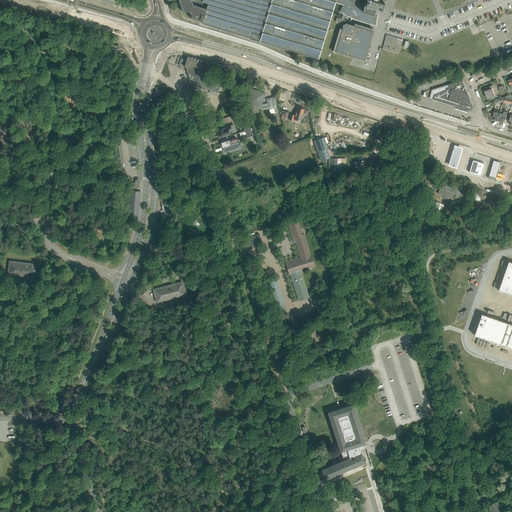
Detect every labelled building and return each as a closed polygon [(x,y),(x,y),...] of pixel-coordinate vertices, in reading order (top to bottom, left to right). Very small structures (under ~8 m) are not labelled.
[(200,20),(202,21),(206,9),(193,5),(191,0),(178,0),(183,12),(188,11),(192,15),(191,18),(200,21),(200,20)] [(202,0),(202,2),(208,4),(206,9),(202,21),(202,23),(250,37),(250,39),(318,59),(335,1),(345,4),(341,11),(343,12),(341,19),(337,17),(336,21),(342,23),(343,24),(342,25),(343,26),(342,29),(335,50),(353,56),(363,59),(372,31),(362,28),(363,26),(363,25),(355,23),(355,24),(355,25),(354,25),(346,23),(345,23),(346,20),(344,20),(346,13),(350,15),(354,17),(357,18),(361,20),(366,21),(365,21),(367,22),(369,22),(371,23),(373,23),(375,24),(376,14),(373,14),(375,7),(382,9),(384,2),(377,1),(377,0),(202,0)] [(196,86),(218,93),(222,80),(199,73),(197,73),(201,60),(189,56),(187,57),(186,59),(184,66),(186,67),(190,81),(189,83),(191,84),(194,92),(196,86)] [(473,106),(462,80),(448,84),(449,87),(434,94),(432,99),(467,110),(468,110),(469,110),(470,110),(471,109),(472,109),(472,108),(473,107),(473,106)] [(484,90),(486,95),(494,92),(492,88),(493,87),(493,85),(487,88),(484,90)] [(249,94),(246,103),(251,104),(251,105),(251,113),(258,112),(257,109),(257,106),(260,107),(259,109),(263,110),(269,108),(269,109),(270,114),(279,111),(278,107),(275,97),(271,98),(266,99),(267,103),(261,105),(263,98),(265,94),(251,89),(249,94)] [(295,115),(291,114),(289,120),(293,121),(294,119),(300,121),(304,109),(298,107),(296,112),(296,111),(295,115)] [(500,113),(498,121),(503,122),(504,119),(505,119),(508,111),(504,110),(503,114),(500,113)] [(239,119),(241,125),(250,122),(248,116),(239,119)] [(218,133),(219,138),(224,136),(230,134),(230,133),(232,133),(231,129),(232,129),(230,126),(222,128),(217,130),(218,133)] [(352,135),(349,144),(364,148),(367,139),(352,135)] [(324,137),(314,141),(321,161),(331,158),(324,137)] [(222,147),(223,147),(225,152),(231,150),(231,148),(235,147),(235,148),(239,147),(239,148),(238,143),(237,142),(238,142),(236,138),(228,141),(228,140),(225,141),(220,142),(222,147)] [(460,148),(452,146),(446,166),(454,169),(460,148)] [(329,168),(332,168),(337,168),(337,165),(341,165),(341,158),(329,158),(329,168)] [(392,163),(384,164),(383,158),(364,161),(365,171),(393,166),(392,163)] [(484,163),(473,160),(469,172),(480,176),(484,163)] [(438,189),(438,191),(439,192),(438,194),(458,201),(462,190),(442,182),(440,189),(438,189)] [(412,191),(413,189),(409,187),(409,185),(406,184),(406,186),(404,186),(403,189),(398,187),(396,194),(413,199),(415,192),(412,191)] [(129,220),(138,220),(140,194),(141,194),(141,191),(138,191),(131,191),(130,204),(129,220)] [(422,204),(430,207),(434,208),(436,202),(424,198),(422,204)] [(418,214),(417,209),(405,212),(406,215),(407,214),(408,217),(418,214)] [(416,224),(417,229),(422,228),(419,219),(412,221),(413,225),(415,224),(415,225),(416,224)] [(301,257),(285,262),(287,267),(288,270),(289,274),(290,274),(299,301),(300,301),(305,299),(309,297),(308,293),(307,289),(301,271),(309,268),(311,268),(313,267),(315,266),(311,254),(310,254),(304,236),(304,234),(302,235),(300,229),(299,225),(298,222),(288,225),(292,237),(292,238),(293,239),(292,239),(291,239),(291,240),(290,241),(291,242),(291,243),(292,243),(293,243),(294,243),(295,242),(295,241),(295,240),(296,242),(296,243),(296,244),(301,257)] [(259,234),(244,239),(241,240),(244,248),(262,242),(259,234)] [(8,274),(37,278),(39,265),(9,261),(8,274)] [(511,262),(508,261),(498,290),(511,294),(511,324),(481,314),(474,335),(511,348),(511,262)] [(277,278),(269,281),(279,312),(287,310),(277,278)] [(153,289),(157,302),(185,295),(182,282),(153,289)] [(309,298),(312,307),(318,305),(315,296),(309,298)] [(288,314),(278,317),(275,318),(276,323),(290,318),(288,314)] [(353,467),(358,465),(365,462),(361,453),(360,448),(365,446),(365,444),(365,443),(353,404),(328,412),(341,451),(344,460),(322,469),(326,479),(352,468),(353,467)]
